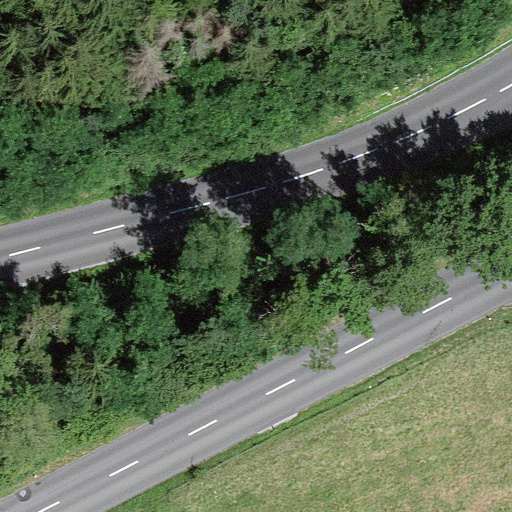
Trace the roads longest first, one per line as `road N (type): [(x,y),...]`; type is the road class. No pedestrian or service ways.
road 1 (secondary): [(511,84),(422,130),(295,178),(0,257)]
road 2 (secondary): [(38,511),(511,266)]
